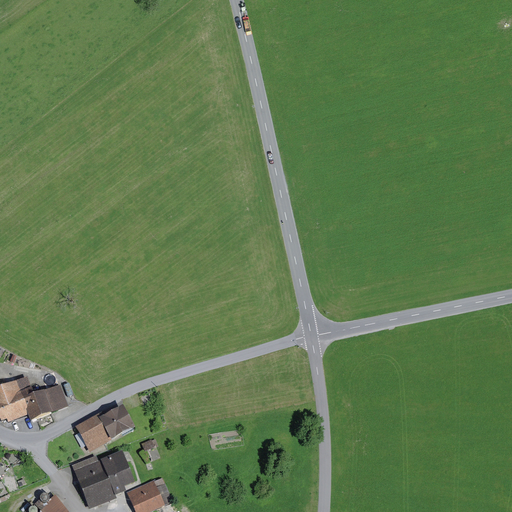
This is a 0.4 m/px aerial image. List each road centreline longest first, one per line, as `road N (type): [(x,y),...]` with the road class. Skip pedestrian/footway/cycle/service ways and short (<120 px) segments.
road 1 (tertiary): [(235,0),(311,336)]
road 2 (tertiary): [(34,441),(113,397),(311,336)]
road 3 (tertiary): [(311,336),(511,294)]
road 4 (tertiary): [(311,336),(320,511)]
